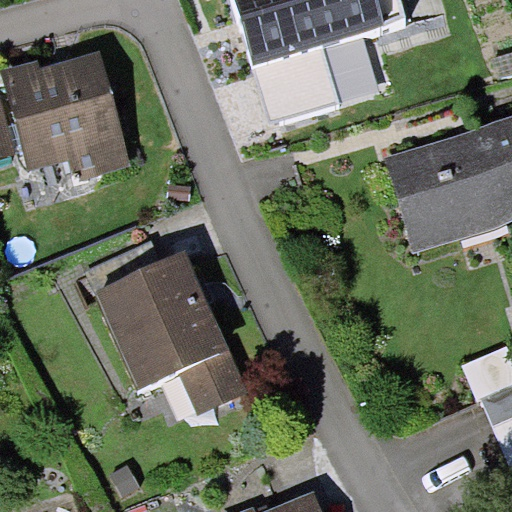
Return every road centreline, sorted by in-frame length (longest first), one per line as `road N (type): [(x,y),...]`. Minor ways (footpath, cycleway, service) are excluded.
road 1 (residential): [(394,511),(272,286),(153,0)]
road 2 (residential): [(0,31),(119,0)]
